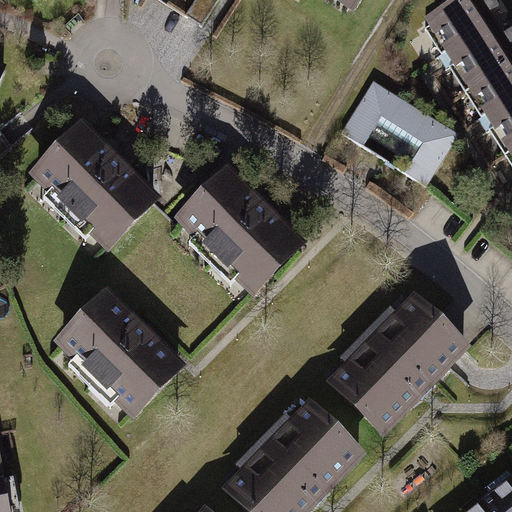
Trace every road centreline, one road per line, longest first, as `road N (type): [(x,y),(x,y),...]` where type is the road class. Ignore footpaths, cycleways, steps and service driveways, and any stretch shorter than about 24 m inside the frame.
road 1 (residential): [(511,321),(303,163),(109,62)]
road 2 (track): [(402,0),(303,163)]
